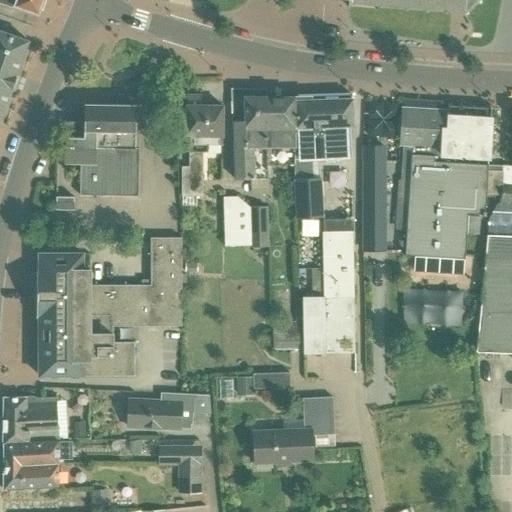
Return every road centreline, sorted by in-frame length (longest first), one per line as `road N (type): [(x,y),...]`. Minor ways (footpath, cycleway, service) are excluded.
road 1 (tertiary): [(0,241),(86,3)]
road 2 (tertiary): [(511,81),(265,56)]
road 3 (tertiary): [(265,56),(86,3)]
